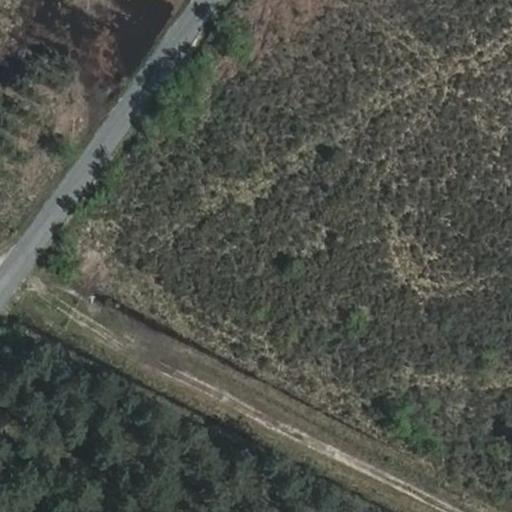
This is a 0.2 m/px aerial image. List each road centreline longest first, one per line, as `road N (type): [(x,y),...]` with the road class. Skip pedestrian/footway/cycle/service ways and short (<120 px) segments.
road 1 (track): [(62,229),(511,493)]
road 2 (unclassified): [(224,0),(0,317)]
